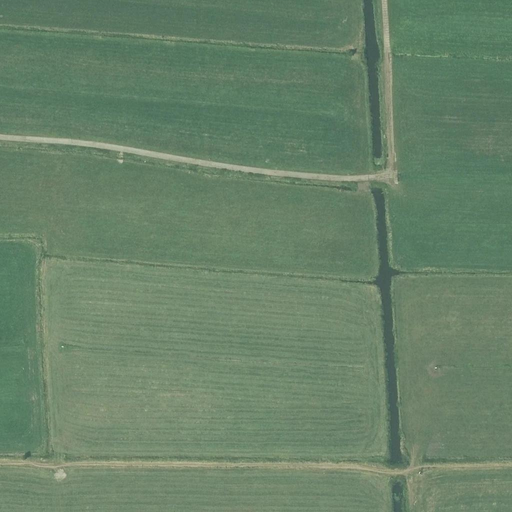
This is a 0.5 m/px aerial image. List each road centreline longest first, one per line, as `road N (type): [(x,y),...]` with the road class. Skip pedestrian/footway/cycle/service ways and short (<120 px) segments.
road 1 (track): [(382,0),(390,175),(275,173),(0,137)]
road 2 (track): [(0,461),(388,473)]
road 3 (track): [(388,473),(511,467)]
